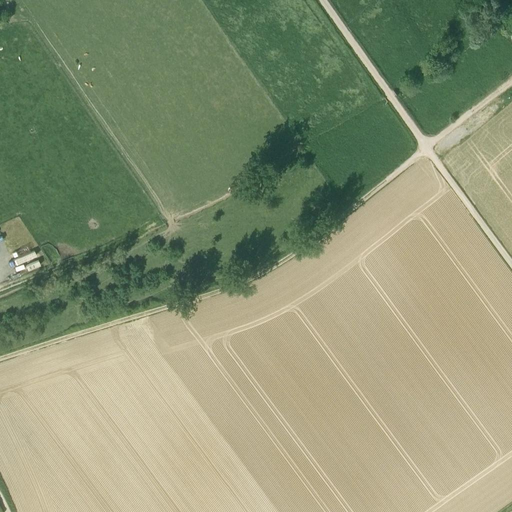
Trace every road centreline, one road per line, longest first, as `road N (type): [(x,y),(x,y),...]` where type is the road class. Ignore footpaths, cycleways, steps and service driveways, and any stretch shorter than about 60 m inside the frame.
road 1 (track): [(511,78),(291,256),(237,287),(0,359)]
road 2 (track): [(511,265),(322,0)]
